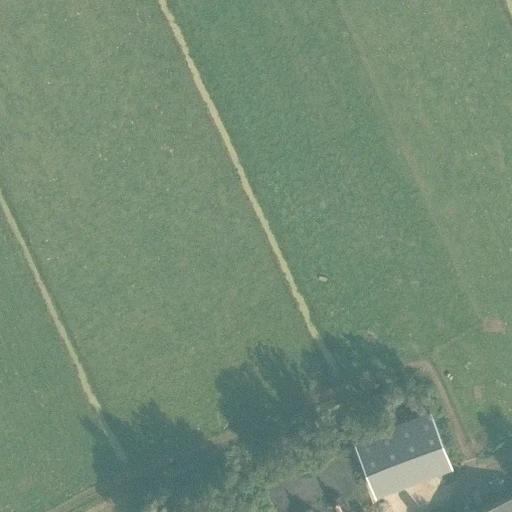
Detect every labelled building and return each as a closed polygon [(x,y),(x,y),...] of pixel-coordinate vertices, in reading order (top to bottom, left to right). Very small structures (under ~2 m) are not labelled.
[(352,496),(373,488),(363,464),(357,467),(358,472),(345,477),(352,496)] [(174,490),(180,505),(203,497),(197,481),(174,490)] [(314,511),(300,481),(282,490),(292,511),(314,511)] [(312,485),(322,511),(326,511),(343,506),(336,486),(325,490),(322,482),(312,485)] [(511,511),(511,495),(468,511),(511,511)]
